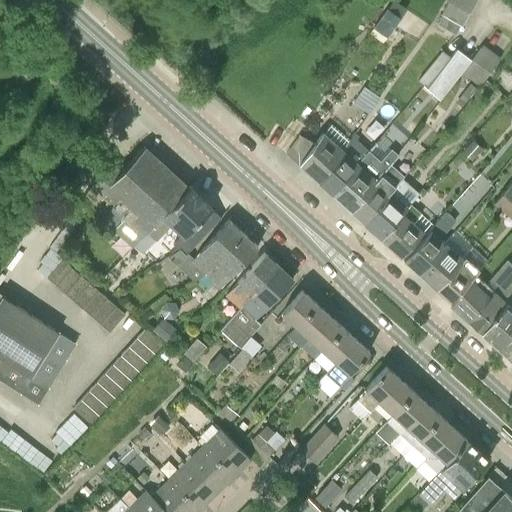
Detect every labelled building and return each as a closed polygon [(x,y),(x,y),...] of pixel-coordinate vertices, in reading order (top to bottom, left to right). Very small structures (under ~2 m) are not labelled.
[(469,11),(447,0),(440,14),(442,15),(437,24),(455,34),(460,25),(462,26),(469,11)] [(447,0),(469,11),(470,12),(477,0),(447,0)] [(387,9),(374,27),(388,37),(400,18),(387,9)] [(483,46),(464,72),(480,84),(498,58),(483,46)] [(428,86),(450,58),(442,52),(420,79),(428,86)] [(450,58),(428,86),(437,92),(459,64),(450,58)] [(470,84),(455,103),(461,108),(476,89),(470,84)] [(370,113),(380,98),(364,87),(354,102),(370,113)] [(377,113),(390,122),(403,103),(390,95),(387,101),(385,100),(377,113)] [(319,183),(331,194),(369,150),(361,143),(364,139),(356,132),(343,149),(343,150),(344,150),(319,183)] [(343,150),(343,149),(324,133),(314,145),(300,135),(298,138),(286,154),(300,166),(319,183),(344,150),(343,150)] [(331,194),(352,213),(392,161),(391,161),(397,154),(378,138),(369,150),(331,194)] [(482,148),(473,139),(463,151),(472,160),(482,148)] [(144,147),(130,162),(122,172),(112,162),(89,187),(143,236),(147,232),(188,187),(144,147)] [(401,169),(392,161),(352,213),(364,224),(391,192),(386,187),(401,169)] [(391,192),(364,224),(381,239),(411,203),(410,203),(419,193),(403,179),(391,192)] [(511,182),(502,193),(511,201),(511,182)] [(203,235),(202,234),(194,225),(212,206),(205,200),(205,199),(198,192),(197,192),(190,186),(188,187),(147,232),(156,241),(171,226),(182,236),(174,243),(180,249),(185,254),(203,235)] [(511,201),(502,193),(496,201),(511,213),(511,201)] [(434,225),(411,203),(381,239),(401,257),(414,242),(422,232),(425,235),(434,225)] [(403,259),(418,273),(445,243),(441,240),(455,223),(453,221),(455,219),(446,212),(434,225),(425,235),(403,259)] [(228,219),(191,260),(185,254),(180,249),(169,256),(197,281),(205,276),(244,233),(228,219)] [(219,288),(245,261),(258,247),(244,233),(205,276),(197,281),(207,289),(214,283),(219,288)] [(418,273),(436,289),(463,259),(445,243),(418,273)] [(228,293),(242,306),(279,265),(264,252),(228,293)] [(436,289),(452,303),(476,275),(480,270),(465,256),(463,259),(436,289)] [(72,267),(63,259),(47,277),(56,285),(72,267)] [(506,302),(511,295),(511,263),(508,260),(486,284),(476,275),(452,303),(482,331),(506,302)] [(222,329),(241,347),(261,325),(255,320),(293,278),(279,265),(242,306),(222,329)] [(81,275),(72,267),(56,285),(65,293),(81,275)] [(81,275),(65,293),(74,301),(89,283),(81,275)] [(83,308),(98,290),(89,283),(74,301),(83,308)] [(107,298),(98,290),(83,308),(92,316),(107,298)] [(315,302),(302,290),(288,305),(282,312),(295,325),(315,302)] [(76,342),(0,294),(0,378),(38,403),(76,342)] [(107,298),(92,316),(101,324),(116,306),(107,298)] [(295,325),(309,337),(329,315),(315,302),(295,325)] [(505,353),(506,353),(511,346),(511,307),(506,302),(482,331),(493,340),(495,343),(506,352),(505,353)] [(125,314),(116,306),(101,324),(109,332),(125,314)] [(342,327),(329,315),(309,337),(322,349),(342,327)] [(166,341),(175,330),(162,318),(152,330),(154,332),(166,341)] [(328,369),(356,339),(342,327),(322,349),(314,358),(328,369)] [(145,329),(137,337),(155,353),(163,345),(145,329)] [(137,337),(129,346),(147,362),(155,353),(137,337)] [(193,361),(206,346),(197,338),(185,353),(193,361)] [(369,351),(356,339),(328,369),(325,373),(339,386),(349,374),(369,351)] [(139,371),(147,362),(129,346),(121,355),(139,371)] [(238,370),(250,355),(242,348),(229,363),(238,370)] [(169,355),(163,350),(159,355),(164,360),(169,355)] [(121,355),(113,364),(131,380),(139,371),(121,355)] [(192,362),(183,355),(176,365),(185,372),(192,362)] [(105,373),(123,389),(131,380),(113,364),(105,373)] [(370,411),(374,407),(399,378),(386,366),(365,389),(366,389),(357,399),(370,411)] [(115,397),(123,389),(105,373),(97,381),(115,397)] [(279,388),(285,381),(275,373),(269,379),(279,388)] [(349,375),(339,386),(344,390),(354,379),(349,375)] [(387,419),(413,391),(399,378),(374,407),(387,419)] [(107,406),(115,397),(97,381),(89,390),(107,406)] [(89,390),(82,399),(99,415),(107,406),(89,390)] [(401,431),(426,403),(413,391),(387,419),(401,431)] [(91,424),(99,415),(82,399),(74,408),(91,424)] [(426,403),(401,431),(414,443),(440,415),(426,403)] [(221,410),(232,420),(237,413),(226,404),(221,410)] [(158,415),(149,423),(161,435),(169,427),(158,415)] [(440,415),(414,443),(427,455),(452,427),(440,415)] [(242,421),(238,426),(244,431),(248,426),(242,421)] [(324,423),(301,450),(314,462),(338,435),(324,423)] [(267,442),(268,442),(275,434),(267,426),(259,434),(267,442)] [(138,433),(138,434),(144,440),(150,433),(145,427),(138,433)] [(438,472),(467,439),(452,427),(427,455),(432,460),(428,464),(438,472)] [(202,445),(233,476),(251,459),(220,428),(202,445)] [(277,432),(275,434),(268,442),(276,450),(285,440),(277,432)] [(253,440),(261,448),(267,442),(259,434),(253,440)] [(488,458),(467,439),(438,472),(408,504),(416,511),(422,511),(446,486),(455,494),(460,488),(461,488),(463,486),(488,458)] [(268,442),(267,442),(261,448),(270,456),(276,450),(268,442)] [(216,493),(233,476),(202,445),(185,462),(216,493)] [(113,457),(106,464),(110,468),(117,461),(113,457)] [(216,493),(185,462),(168,480),(199,510),(216,493)] [(353,503),(377,477),(369,469),(344,495),(353,503)] [(142,471),(136,478),(143,484),(149,478),(142,471)] [(511,511),(511,497),(488,476),(454,511),(511,511)] [(310,494),(311,495),(317,487),(308,478),(301,485),(310,494)] [(342,489),(331,479),(315,497),(326,507),(342,489)] [(197,511),(199,510),(168,480),(152,495),(146,490),(145,491),(165,511),(197,511)] [(92,492),(85,486),(80,492),(86,498),(92,492)] [(127,507),(132,511),(165,511),(145,491),(128,507),(127,507)] [(132,511),(127,507),(128,507),(120,499),(105,511),(132,511)]
